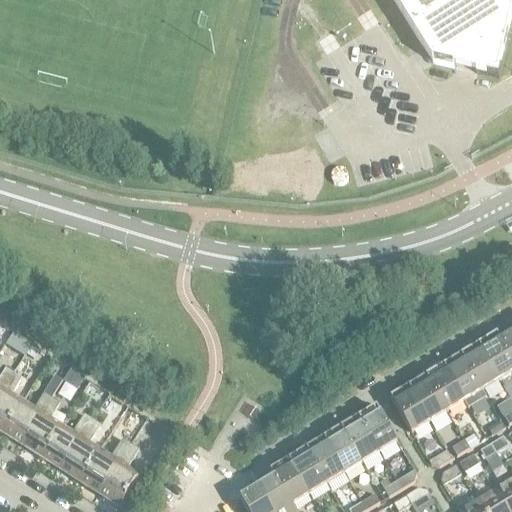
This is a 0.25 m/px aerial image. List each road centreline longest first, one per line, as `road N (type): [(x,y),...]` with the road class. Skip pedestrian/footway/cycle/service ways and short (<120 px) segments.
road 1 (residential): [(0,193),(190,250),(267,263),(413,245),(511,201)]
road 2 (residential): [(249,479),(273,454),(374,393),(485,327),(511,321)]
